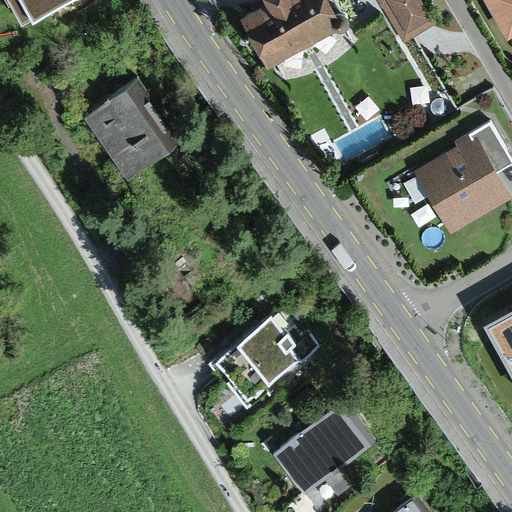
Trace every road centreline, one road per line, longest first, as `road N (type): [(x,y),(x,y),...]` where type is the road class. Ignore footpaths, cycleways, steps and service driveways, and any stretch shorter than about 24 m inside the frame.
road 1 (track): [(0,117),(73,221),(243,511)]
road 2 (secondary): [(401,321),(175,0)]
road 3 (secondary): [(511,481),(401,321)]
road 4 (residential): [(401,321),(511,259)]
